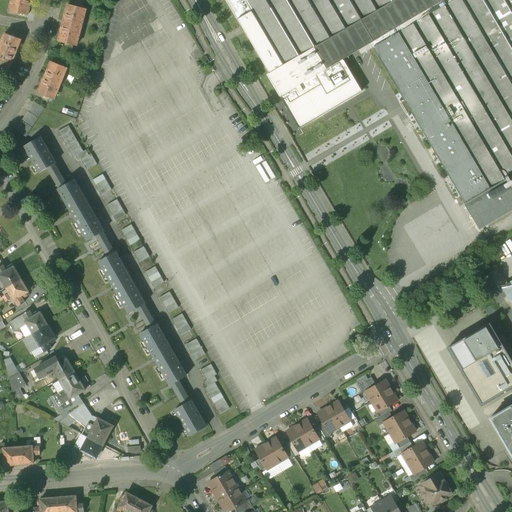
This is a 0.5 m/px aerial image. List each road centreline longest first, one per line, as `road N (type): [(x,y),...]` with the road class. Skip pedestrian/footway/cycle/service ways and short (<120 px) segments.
road 1 (secondary): [(398,340),(196,0)]
road 2 (residential): [(0,176),(55,272),(73,277),(121,368),(153,443),(151,470)]
road 3 (residential): [(171,473),(398,340)]
road 4 (secondary): [(496,511),(398,340)]
road 5 (residential): [(0,483),(151,470)]
road 6 (residential): [(0,129),(41,55),(36,35),(45,0)]
